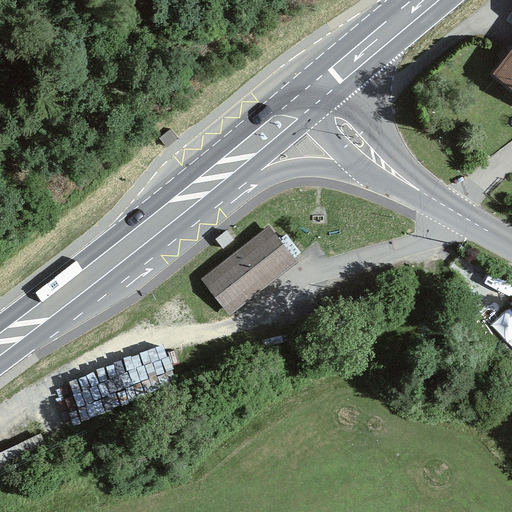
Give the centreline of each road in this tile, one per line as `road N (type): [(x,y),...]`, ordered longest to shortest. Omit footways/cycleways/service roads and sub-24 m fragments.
road 1 (track): [(245,321),(133,357),(0,430)]
road 2 (primary): [(0,344),(185,200)]
road 3 (tertiary): [(185,200),(309,166),(413,185)]
road 4 (primary): [(185,200),(312,94)]
road 5 (primary): [(312,94),(423,0)]
road 6 (tertiary): [(413,185),(312,94)]
